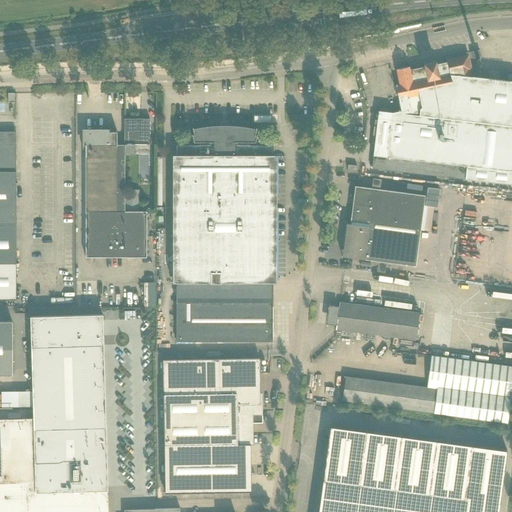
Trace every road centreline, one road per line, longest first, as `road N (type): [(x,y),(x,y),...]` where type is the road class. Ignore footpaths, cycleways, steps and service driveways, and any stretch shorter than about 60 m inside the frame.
road 1 (primary): [(0,50),(460,0)]
road 2 (unclassified): [(277,511),(335,86),(326,57)]
road 3 (unclassified): [(0,80),(167,76),(326,57)]
road 4 (unclassified): [(326,57),(511,22)]
